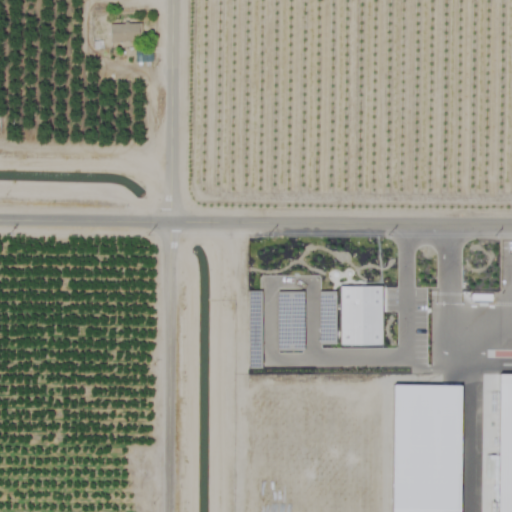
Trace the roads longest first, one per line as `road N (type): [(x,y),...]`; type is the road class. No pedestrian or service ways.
road 1 (residential): [(0,215),(511,219)]
road 2 (residential): [(173,0),(170,176),(175,193),(202,218),(221,292)]
road 3 (residential): [(173,217),(169,511)]
